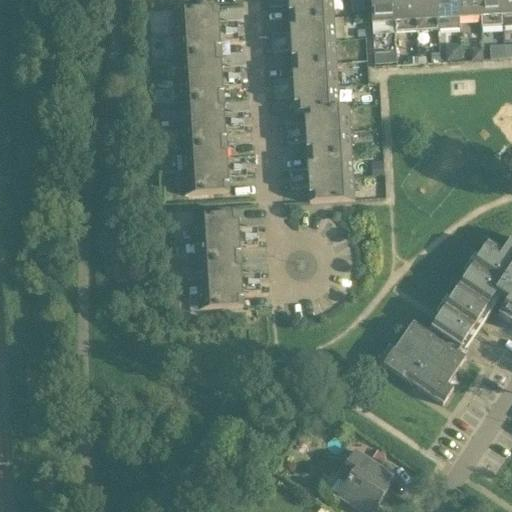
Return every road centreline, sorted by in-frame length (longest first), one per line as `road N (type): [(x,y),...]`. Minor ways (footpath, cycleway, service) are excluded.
road 1 (residential): [(298,269),(278,235),(266,178),(252,0)]
road 2 (residential): [(433,511),(511,392)]
